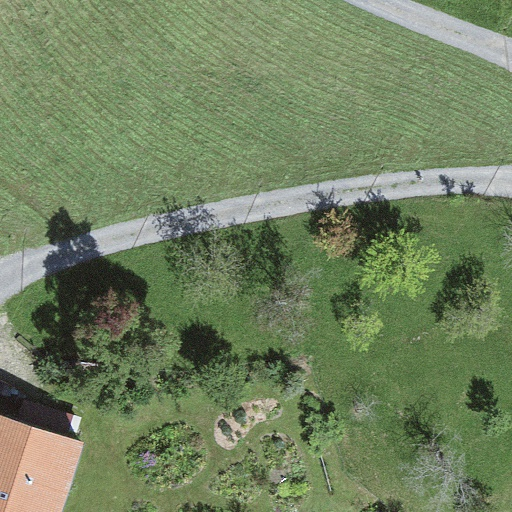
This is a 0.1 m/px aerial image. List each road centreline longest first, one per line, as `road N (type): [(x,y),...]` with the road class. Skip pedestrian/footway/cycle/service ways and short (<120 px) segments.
road 1 (track): [(0,296),(90,249),(390,185),(511,191)]
road 2 (residential): [(362,0),(400,22),(511,61)]
